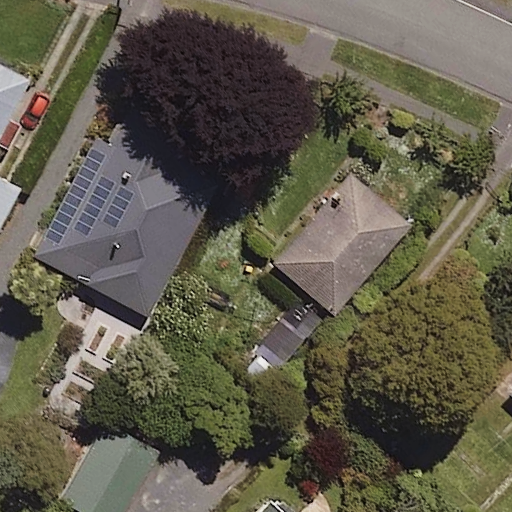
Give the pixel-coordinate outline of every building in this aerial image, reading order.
[(0,148),(6,152),(21,124),(8,117),(26,81),(0,67),(0,225),(18,191),(0,181),(0,148)] [(30,255),(38,260),(144,318),(218,184),(179,162),(187,147),(121,111),(105,139),(97,135),(30,255)] [(407,226),(348,176),(273,265),(332,315),(407,226)] [(265,264),(227,233),(210,253),(249,284),(265,264)] [(103,421),(61,503),(78,511),(127,511),(159,449),(103,421)]
